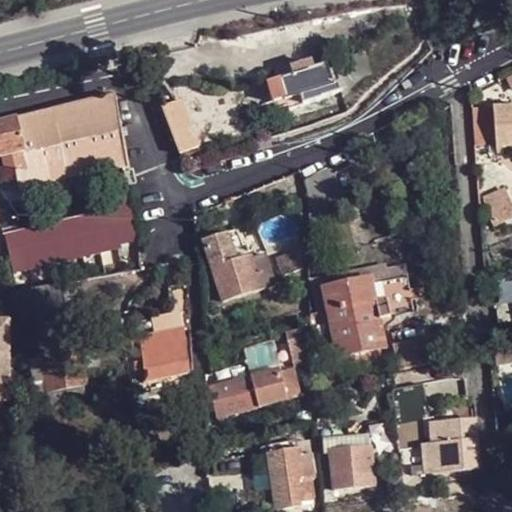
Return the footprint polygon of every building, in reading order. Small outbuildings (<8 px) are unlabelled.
[(331,87),(326,69),(280,81),(265,86),(271,105),(282,102),(283,103),(285,114),(301,109),(301,108),(318,103),(318,101),(337,96),(335,87),(331,87)] [(216,83),(165,95),(177,144),(228,132),(216,83)] [(112,97),(0,126),(0,167),(1,172),(12,173),(13,182),(28,189),(46,186),(126,166),(112,97)] [(511,112),(493,114),(496,156),(511,155),(511,112)] [(308,213),(342,211),(339,170),(306,173),(308,213)] [(7,235),(16,271),(138,242),(131,189),(115,193),(115,196),(109,197),(111,209),(7,235)] [(511,226),(511,215),(510,209),(485,218),(492,235),(511,226)] [(282,274),(305,267),(297,244),(275,251),(282,274)] [(244,246),(205,259),(221,305),(260,292),(250,261),(244,246)] [(262,257),(250,261),(260,292),(273,288),(262,257)] [(376,268),(380,295),(410,290),(406,263),(376,268)] [(337,356),(383,347),(378,327),(389,324),(384,304),(373,306),(368,285),(324,294),(337,356)] [(64,286),(29,293),(33,311),(67,305),(64,286)] [(417,329),(415,322),(389,327),(390,334),(417,329)] [(14,334),(0,333),(0,417),(14,418),(14,334)] [(145,385),(190,375),(184,338),(139,346),(142,366),(145,385)] [(36,346),(39,363),(80,356),(77,339),(36,346)] [(432,339),(394,343),(397,365),(435,361),(432,339)] [(134,368),(142,366),(139,346),(131,348),(134,368)] [(85,389),(80,356),(39,363),(40,373),(44,389),(45,395),(85,389)] [(32,390),(44,389),(40,373),(30,374),(32,390)] [(284,384),(280,374),(222,392),(212,395),(221,424),(289,403),(286,390),(284,384)] [(477,449),(475,424),(436,429),(438,447),(428,449),(421,449),(425,478),(482,470),(477,449)] [(438,447),(436,429),(426,430),(428,449),(438,447)] [(334,492),(375,488),(370,440),(329,445),(334,492)] [(270,464),(274,487),(303,483),(299,458),(270,464)] [(303,483),(274,487),(279,511),(305,511),(310,511),(309,509),(305,487),(303,483)] [(313,486),(305,487),(309,509),(317,507),(313,486)]
